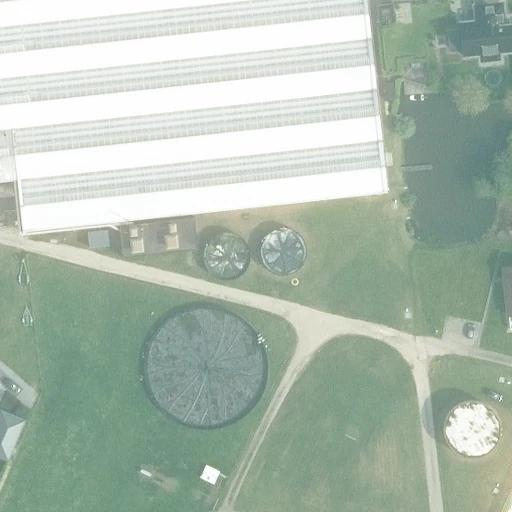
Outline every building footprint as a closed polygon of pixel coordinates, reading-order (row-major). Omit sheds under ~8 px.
[(0,0),(0,182),(18,181),(23,232),(388,193),(366,0),(0,0)] [(473,0),(476,23),(461,24),(464,55),(479,54),(480,58),(483,60),(497,59),(499,56),(499,52),(511,50),(511,28),(511,29),(511,26),(503,27),(501,5),(497,5),(496,0),(473,0)] [(395,24),(392,4),(377,6),(379,26),(395,24)] [(393,83),(382,84),(384,101),(395,100),(393,83)] [(0,197),(15,196),(14,184),(0,185),(0,197)] [(194,218),(119,226),(123,258),(197,250),(194,218)] [(107,230),(87,232),(89,247),(109,245),(107,230)] [(511,314),(511,267),(503,269),(508,315),(511,314)] [(148,402),(200,425),(241,426),(257,392),(257,381),(260,375),(261,329),(218,310),(169,308),(150,350),(148,402)] [(0,456),(7,460),(8,458),(23,421),(0,411),(0,412),(0,456)] [(472,419),(459,444),(481,456),(494,431),(472,419)] [(511,511),(511,488),(501,511),(511,511)]
